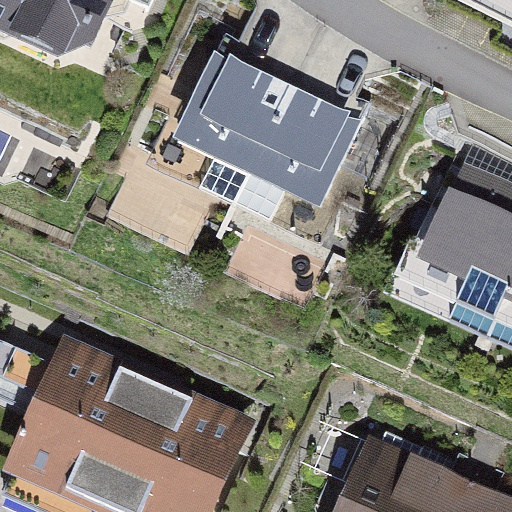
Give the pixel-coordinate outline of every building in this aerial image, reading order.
[(0,0),(0,5),(11,11),(21,38),(57,55),(84,46),(104,3),(122,11),(126,2),(148,13),(153,0),(0,0)] [(511,0),(491,0),(511,10),(511,0)] [(199,191),(233,208),(298,72),(226,38),(183,128),(224,147),(218,160),(214,158),(199,191)] [(369,106),(298,72),(233,208),(270,225),(292,180),(326,196),(369,106)] [(511,191),(453,166),(398,289),(511,340),(511,191)] [(47,394),(56,373),(2,348),(0,352),(0,453),(29,387),(47,394)] [(47,394),(13,472),(57,490),(47,511),(101,511),(102,510),(105,511),(206,511),(244,427),(66,350),(56,373),(47,394)] [(511,511),(492,502),(504,474),(458,454),(446,482),(373,450),(345,511),(325,511),(288,495),(280,511),(511,511)]
